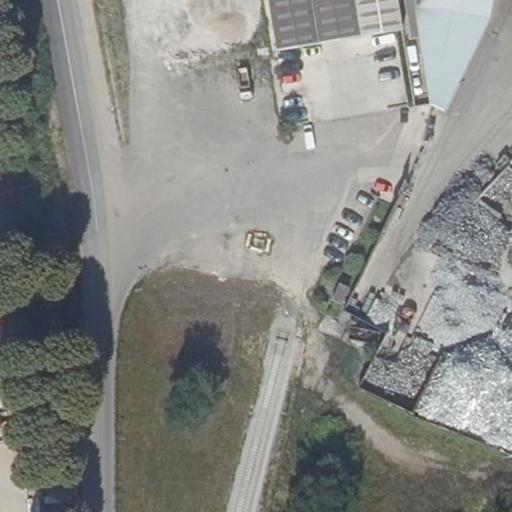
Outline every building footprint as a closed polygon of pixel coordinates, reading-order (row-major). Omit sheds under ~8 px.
[(82,0),(108,154),(292,126),(272,0),(82,0)] [(272,0),(292,126),(417,105),(401,0),(272,0)] [(408,0),(426,106),(446,113),(488,24),(492,0),(408,0)] [(225,334),(254,331),(245,248),(194,256),(205,323),(224,321),(225,334)] [(414,339),(434,351),(458,311),(438,299),(414,339)] [(416,418),(445,363),(388,334),(359,389),(416,418)]
